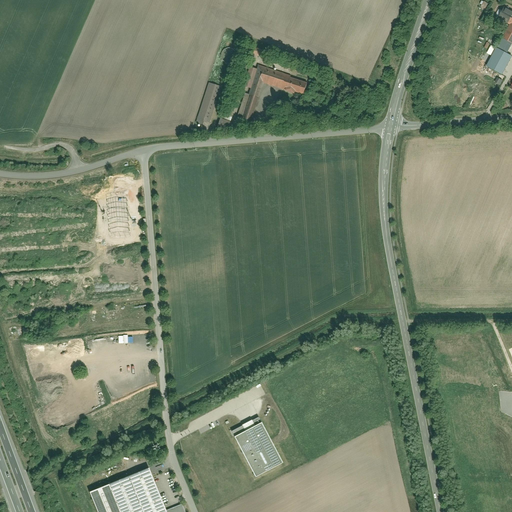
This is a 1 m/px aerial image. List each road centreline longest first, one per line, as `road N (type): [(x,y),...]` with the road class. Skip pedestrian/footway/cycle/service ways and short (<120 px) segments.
road 1 (secondary): [(439,511),(385,228),(391,127)]
road 2 (residential): [(194,511),(170,452),(142,151)]
road 3 (residential): [(391,127),(142,151)]
road 4 (residential): [(142,151),(67,174),(0,175)]
road 5 (secondary): [(391,127),(430,0)]
road 6 (tertiary): [(391,127),(511,118)]
